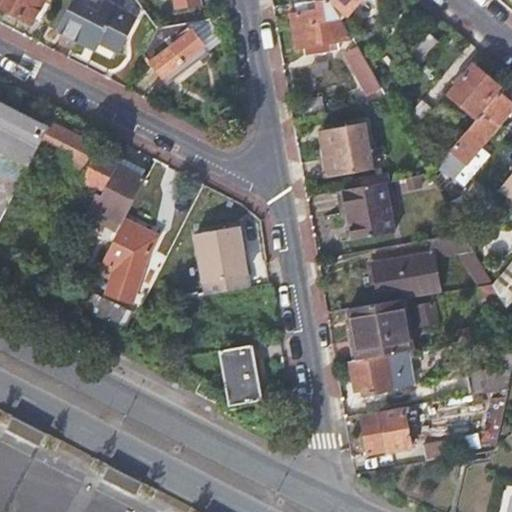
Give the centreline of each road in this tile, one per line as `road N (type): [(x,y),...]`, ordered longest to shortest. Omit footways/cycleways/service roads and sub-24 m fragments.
road 1 (primary): [(327,495),(0,330)]
road 2 (residential): [(281,194),(0,48)]
road 3 (unclassified): [(327,495),(281,194)]
road 4 (primary): [(0,380),(259,511)]
road 5 (residential): [(281,194),(246,0)]
road 6 (motorway): [(128,511),(0,445)]
